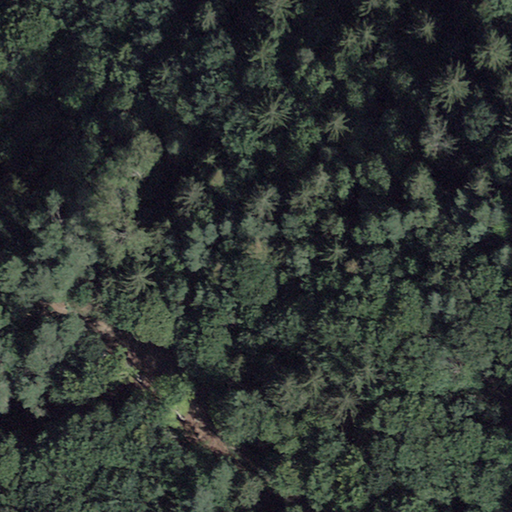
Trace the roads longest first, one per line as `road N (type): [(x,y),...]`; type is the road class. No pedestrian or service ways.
road 1 (track): [(0,308),(51,326),(105,331),(152,356),(300,511)]
road 2 (track): [(49,0),(45,63),(0,137)]
